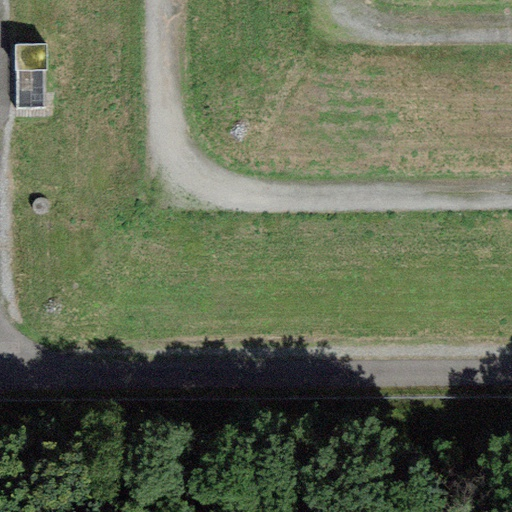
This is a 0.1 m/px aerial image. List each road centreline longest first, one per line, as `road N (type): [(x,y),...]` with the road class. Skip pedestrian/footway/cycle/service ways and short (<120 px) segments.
road 1 (track): [(511,369),(63,371),(19,355),(0,338)]
road 2 (track): [(511,197),(213,195),(178,175),(163,141),(158,0)]
road 3 (track): [(511,30),(398,31),(340,0)]
